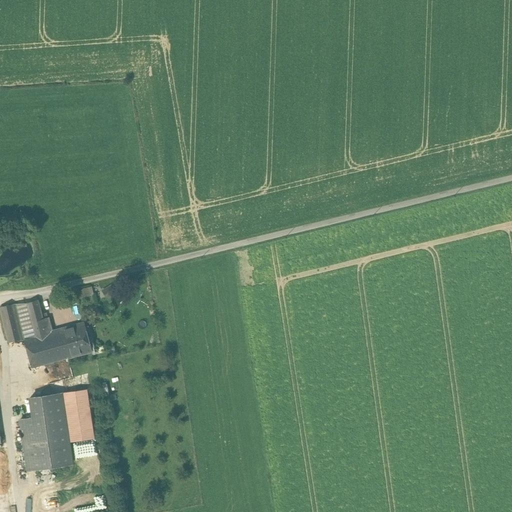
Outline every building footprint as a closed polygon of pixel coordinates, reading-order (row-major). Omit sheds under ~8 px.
[(117,283),(102,291),(107,299),(121,290),(117,283)] [(90,287),(74,291),(76,299),(78,299),(93,295),(90,287)] [(93,295),(78,299),(81,308),(95,305),(93,295)] [(38,300),(26,303),(34,336),(51,332),(48,318),(43,319),(38,300)] [(24,339),(34,336),(26,303),(16,306),(24,339)] [(15,304),(0,307),(0,310),(9,343),(24,339),(16,306),(15,304)] [(84,324),(60,330),(67,358),(91,352),(84,324)] [(34,336),(24,339),(32,367),(67,358),(60,330),(51,332),(34,336)] [(87,390),(59,394),(66,442),(93,438),(87,390)] [(59,394),(30,398),(32,418),(20,420),(27,470),(70,464),(66,442),(59,394)]
